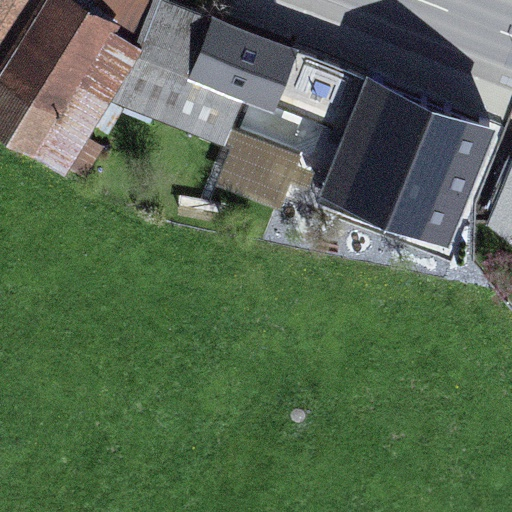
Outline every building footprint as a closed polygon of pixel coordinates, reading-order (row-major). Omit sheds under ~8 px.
[(0,0),(0,38),(24,0),(0,0)] [(38,0),(0,63),(0,131),(67,172),(110,98),(225,142),(243,94),(188,72),(211,13),(176,0),(38,0)] [(299,44),(212,10),(211,13),(188,72),(243,94),(275,106),(299,44)] [(499,120),(366,70),(319,191),(450,241),(499,120)] [(511,165),(488,225),(511,241),(511,165)]
